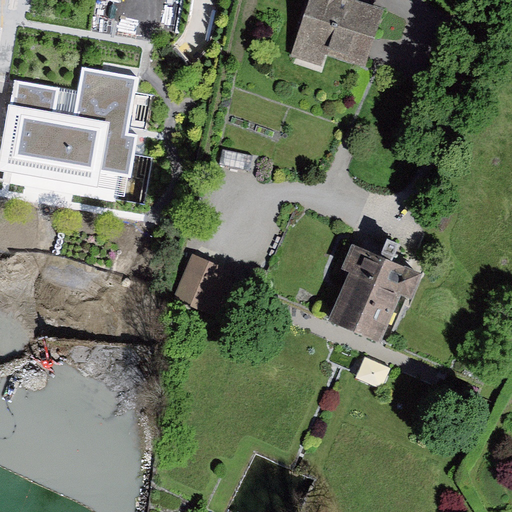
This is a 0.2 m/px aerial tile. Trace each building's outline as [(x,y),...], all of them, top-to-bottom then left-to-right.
[(322,70),(327,55),(364,68),(382,14),(350,3),(350,0),(309,0),(290,59),(322,70)] [(81,92),(25,82),(12,160),(132,180),(139,135),(127,133),(136,79),(85,70),(81,92)] [(223,153),(221,167),(249,172),(251,158),(223,153)] [(341,272),(353,278),(331,324),(380,347),(402,301),(412,305),(423,283),(351,250),(341,272)] [(193,257),(175,302),(213,318),(231,273),(193,257)] [(366,361),(358,380),(381,390),(390,371),(366,361)]
